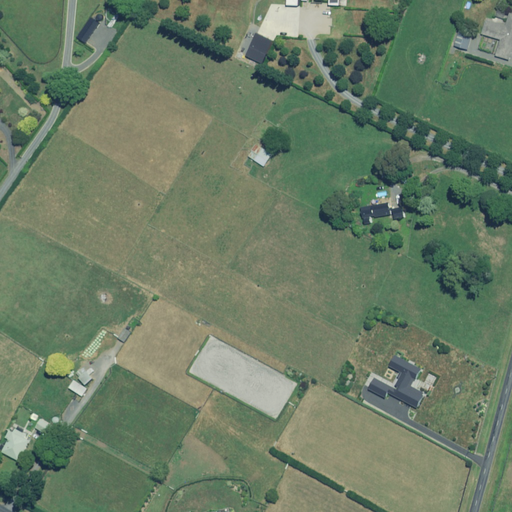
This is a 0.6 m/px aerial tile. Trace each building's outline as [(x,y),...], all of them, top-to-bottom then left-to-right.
[(511,54),(511,13),(508,26),(488,19),(483,33),(502,40),(499,49),(497,48),(494,56),(510,62),(511,54)] [(101,24),(93,18),(79,36),(87,42),(101,24)] [(275,41),(259,33),(253,47),(269,54),(275,41)] [(473,39),(458,36),(456,47),(471,50),(473,39)] [(267,149),(258,144),(250,157),(267,166),(274,153),(267,149)] [(393,201),(364,206),(367,220),(395,215),(396,218),(406,216),(404,206),(394,208),(393,201)] [(133,332),(127,328),(120,338),(127,342),(133,332)] [(95,378),(89,371),(81,378),(88,385),(95,378)] [(30,409),(24,406),(21,412),(26,416),(30,409)] [(27,434),(17,429),(15,433),(11,431),(7,438),(11,440),(4,451),(20,461),(31,440),(25,437),(27,434)]
